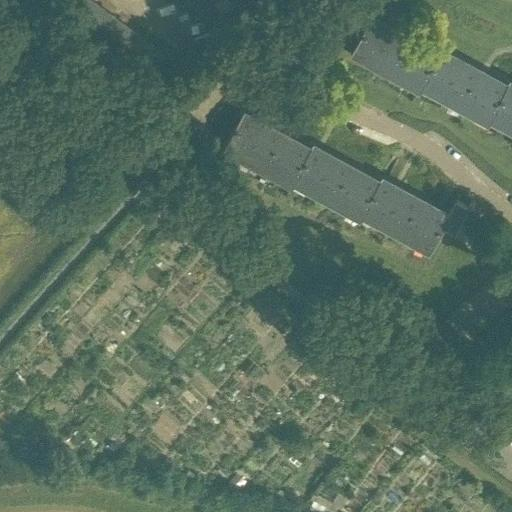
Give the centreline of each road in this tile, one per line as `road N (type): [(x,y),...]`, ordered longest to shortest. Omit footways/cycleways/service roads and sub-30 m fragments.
road 1 (unclassified): [(0,341),(153,173),(365,360),(397,381),(451,389)]
road 2 (track): [(153,173),(0,59)]
road 3 (residential): [(451,389),(465,326),(511,284)]
